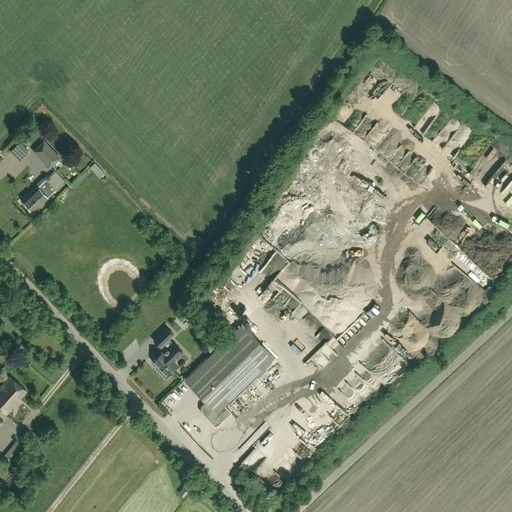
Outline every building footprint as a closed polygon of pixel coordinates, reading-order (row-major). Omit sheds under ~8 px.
[(354,87),(349,96),(354,99),(360,90),(354,87)] [(34,151),(49,167),(59,158),(43,142),(34,151)] [(19,146),(13,153),(20,159),(26,153),(19,146)] [(494,151),(477,169),(482,174),(474,183),(478,187),(474,191),(477,193),(503,166),(498,161),(501,158),(494,151)] [(494,185),(501,175),(497,172),(490,183),(494,185)] [(46,178),(22,201),(33,211),(56,189),(46,178)] [(302,248),(305,253),(313,248),(309,242),(302,248)] [(332,242),(324,252),(329,255),(336,245),(332,242)] [(379,275),(374,279),(384,288),(388,283),(379,275)] [(231,276),(227,283),(236,288),(240,281),(231,276)] [(372,285),(363,296),(372,304),(381,293),(372,285)] [(272,303),(266,306),(271,314),(276,311),(272,303)] [(221,343),(184,379),(206,402),(202,406),(202,411),(209,418),(208,419),(214,425),(217,425),(230,411),(224,405),(274,357),(242,323),(234,331),(221,343)] [(182,353),(173,342),(172,343),(168,339),(173,334),(167,327),(154,340),(160,346),(162,344),(166,349),(164,351),(163,350),(152,360),(160,369),(159,370),(166,378),(173,371),(171,370),(177,364),(174,361),(182,353)] [(310,355),(321,363),(326,355),(316,348),(310,355)] [(299,352),(294,355),(299,361),(304,358),(299,352)] [(338,387),(330,394),(347,415),(354,410),(352,407),(359,401),(359,400),(370,391),(353,370),(343,378),(350,386),(347,389),(343,383),(338,387)] [(10,377),(0,387),(0,409),(6,414),(26,391),(10,377)] [(305,459),(313,452),(300,438),(292,446),(305,459)] [(291,461),(297,456),(291,449),(286,454),(291,461)] [(263,480),(274,491),(282,484),(271,473),(263,480)]
